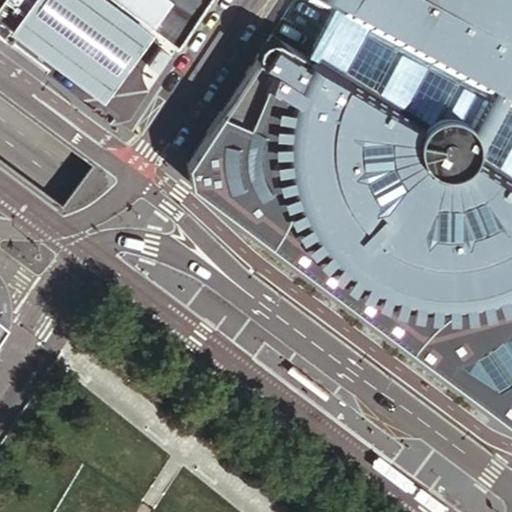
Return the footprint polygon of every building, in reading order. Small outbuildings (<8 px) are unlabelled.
[(2,0),(25,16),(37,0),(2,0)] [(152,36),(104,0),(37,0),(25,16),(12,35),(102,103),(152,36)] [(511,0),(304,0),(329,14),(339,19),(360,31),(511,113),(511,0)] [(318,31),(305,49),(319,56),(339,67),(398,105),(417,117),(418,116),(420,113),(423,111),(425,109),(431,105),(438,103),(446,102),(454,104),(461,107),(464,109),(468,112),(470,116),(473,121),(475,127),(476,132),(476,138),(474,144),(472,150),(511,173),(511,113),(360,31),(339,19),(329,14),(318,31)] [(242,66),(182,161),(188,180),(266,236),(409,341),(511,416),(511,173),(472,150),(474,144),(476,138),(476,132),(475,127),(473,121),(470,116),(468,112),(464,109),(461,107),(454,104),(446,102),(438,103),(431,105),(425,109),(423,111),(420,113),(418,116),(417,117),(398,105),(339,67),(319,56),(305,49),(268,30),(242,66)]
